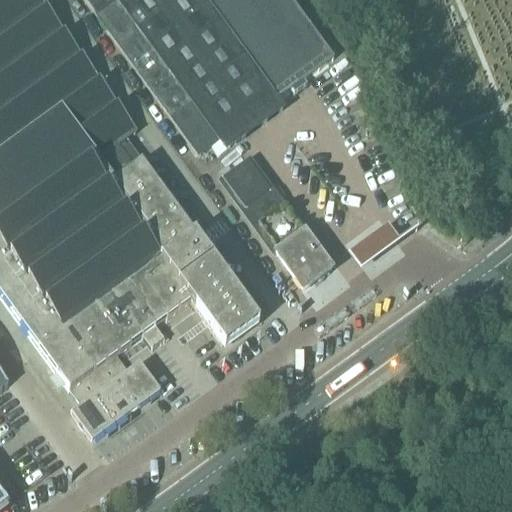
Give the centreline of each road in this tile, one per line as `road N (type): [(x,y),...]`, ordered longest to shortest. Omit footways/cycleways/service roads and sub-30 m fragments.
road 1 (residential): [(464,291),(434,269),(388,277),(67,511)]
road 2 (tertiary): [(160,511),(464,291)]
